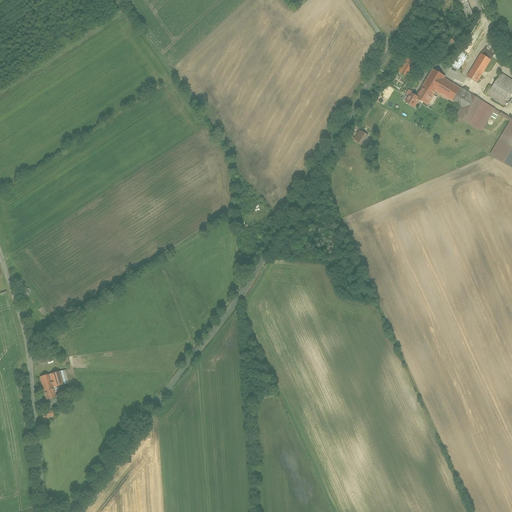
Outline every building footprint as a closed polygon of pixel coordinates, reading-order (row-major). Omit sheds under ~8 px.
[(466,0),(459,0),(467,19),(473,16),(466,0)] [(463,42),(453,37),(450,43),(459,48),(463,42)] [(486,49),(482,55),(490,60),(494,54),(486,49)] [(482,55),(479,53),(465,76),(477,83),(490,60),(482,55)] [(415,64),(409,60),(401,73),(407,77),(415,64)] [(434,91),(451,101),(460,87),(431,70),(415,98),(419,100),(426,105),(434,91)] [(511,92),(511,80),(499,73),(491,87),(488,85),(483,94),(504,106),(511,92)] [(451,101),(461,106),(469,92),(460,87),(451,101)] [(481,130),(495,107),(469,92),(461,106),(455,115),(481,130)] [(414,109),(419,100),(415,98),(408,94),(403,103),(414,109)] [(511,167),(511,116),(489,154),(511,167)] [(26,288),(20,290),(23,297),(28,295),(26,290),(26,288)] [(51,353),(36,357),(38,365),(53,361),(51,353)] [(67,370),(41,376),(47,400),(58,398),(56,387),(70,384),(67,370)]
